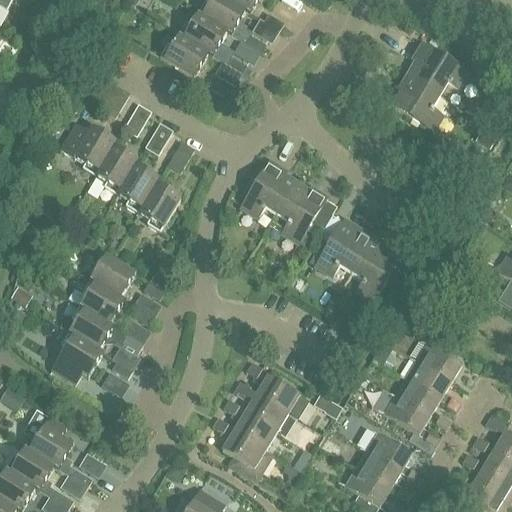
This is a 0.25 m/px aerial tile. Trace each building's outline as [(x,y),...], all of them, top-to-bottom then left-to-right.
[(0,0),(0,9),(7,13),(13,0),(0,0)] [(123,0),(123,1),(134,9),(139,0),(123,0)] [(247,16),(220,0),(213,0),(208,9),(205,7),(198,19),(228,38),(232,40),(261,58),(266,50),(251,41),(252,40),(244,35),(241,25),(247,16)] [(220,0),(247,16),(251,19),(261,0),(220,0)] [(279,35),(284,28),(268,18),(264,26),(279,35)] [(228,38),(198,19),(197,19),(190,30),(186,28),(179,41),(209,59),(242,79),(247,71),(232,62),(233,61),(224,55),(221,48),(228,38)] [(209,59),(179,41),(178,40),(171,52),(168,50),(161,62),(194,83),(209,59)] [(416,68),(408,81),(441,101),(449,88),(457,93),(467,78),(470,80),(470,79),(423,49),(413,66),(416,68)] [(441,101),(408,81),(400,95),(396,92),(387,108),(434,137),(435,135),(432,133),(441,119),(433,114),(441,101)] [(229,92),(213,82),(208,90),(224,100),(229,92)] [(129,98),(116,91),(102,114),(114,122),(129,98)] [(151,117),(139,110),(124,133),(136,140),(151,117)] [(95,180),(114,150),(116,146),(91,132),(88,136),(75,128),(59,153),(85,169),(83,173),(95,180)] [(158,160),(173,136),(160,129),(144,156),(156,163),(158,160)] [(195,155),(182,147),(168,171),(180,179),(195,155)] [(114,150),(95,180),(95,181),(107,189),(105,192),(117,199),(135,170),(138,165),(114,150)] [(276,220),(296,187),(284,179),(286,176),(269,165),(240,213),(240,214),(243,210),(259,220),(264,213),(276,220)] [(135,170),(117,199),(117,200),(129,207),(127,211),(139,218),(157,188),(159,185),(135,170)] [(308,194),(296,187),(276,220),(288,227),(283,235),(299,245),(297,248),(298,249),(300,245),(305,248),(318,229),(324,233),(337,211),(326,203),(327,201),(310,191),(308,194)] [(157,188),(139,218),(138,219),(151,226),(149,229),(161,237),(182,203),(157,188)] [(351,277),(371,245),(360,238),(361,235),(344,224),(317,269),(319,270),(321,266),(336,276),(339,270),(351,277)] [(371,245),(351,277),(363,284),(359,290),(375,300),(373,303),(375,304),(402,260),(384,249),(383,252),(371,245)] [(91,285),(120,302),(135,278),(102,258),(95,271),(98,273),(91,285)] [(511,261),(508,259),(497,276),(511,285),(511,261)] [(81,310),(80,311),(109,329),(124,305),(120,302),(91,285),(84,297),(87,299),(81,309),(81,310)] [(164,297),(155,291),(148,286),(143,294),(160,304),(164,297)] [(114,331),(109,329),(80,311),(75,321),(69,318),(61,330),(71,336),(70,338),(99,356),(105,345),(113,345),(121,349),(112,364),(116,366),(133,376),(140,362),(136,360),(143,350),(114,332),(114,331)] [(154,323),(134,311),(130,318),(149,330),(154,323)] [(103,358),(99,356),(70,338),(63,350),(66,352),(52,376),(75,390),(83,379),(88,382),(103,358)] [(417,366),(451,387),(462,369),(452,363),(457,354),(440,344),(435,352),(428,348),(417,366)] [(133,376),(116,366),(112,373),(128,383),(133,376)] [(417,366),(406,383),(440,404),(451,387),(417,366)] [(255,400),(287,419),(299,399),(260,375),(262,373),(251,367),(246,376),(263,386),(256,398),(255,400)] [(406,383),(395,401),(430,422),(440,404),(406,383)] [(255,400),(256,398),(249,394),(250,392),(240,385),(235,395),(238,397),(240,402),(250,408),(245,416),(244,418),(275,437),(287,419),(255,400)] [(430,422),(395,401),(385,419),(419,440),(430,422)] [(451,402),(446,410),(456,416),(461,408),(451,402)] [(244,418),(245,416),(238,412),(239,410),(229,404),(224,412),(241,423),(233,435),(233,436),(264,455),(275,437),(244,418)] [(341,412),(342,411),(330,404),(323,416),(336,423),(341,412)] [(55,471),(68,480),(87,492),(92,484),(69,470),(72,465),(66,462),(73,449),(61,441),(66,432),(36,414),(36,415),(23,436),(32,441),(25,452),(55,471)] [(440,419),(435,428),(445,434),(450,425),(440,419)] [(492,419),(486,429),(496,436),(498,432),(502,425),(493,419),(492,419)] [(233,436),(233,435),(227,430),(228,428),(218,422),(212,431),(230,441),(222,454),(253,473),(264,455),(233,436)] [(502,425),(498,432),(505,436),(511,440),(511,430),(504,426),(502,425)] [(511,440),(505,436),(494,454),(511,464),(511,440)] [(430,437),(425,445),(434,451),(440,443),(430,437)] [(377,438),(366,456),(400,477),(407,481),(412,474),(405,470),(412,459),(377,438)] [(484,456),(489,448),(478,441),(473,449),(484,456)] [(305,471),(313,458),(300,451),(292,464),(305,471)] [(55,471),(25,452),(24,452),(17,464),(13,462),(6,474),(35,492),(40,495),(49,500),(67,511),(69,511),(74,505),(50,491),(52,487),(47,484),(55,471)] [(511,464),(494,454),(484,471),(511,488),(511,464)] [(366,456),(356,473),(390,494),(397,499),(401,491),(394,487),(400,477),(366,456)] [(478,465),(467,459),(462,467),(473,473),(478,465)] [(293,490),(302,476),(287,467),(283,475),(286,477),(288,483),(286,486),(293,490)] [(511,488),(484,471),(473,489),(507,509),(511,500),(511,488)] [(356,473),(345,491),(359,499),(379,511),(388,511),(391,509),(384,505),(390,494),(356,473)] [(0,504),(12,511),(23,511),(35,492),(6,474),(5,474),(0,482),(0,504)] [(407,481),(406,483),(417,489),(422,480),(412,474),(407,481)] [(463,491),(468,483),(457,476),(452,485),(463,491)] [(473,489),(462,506),(471,511),(505,511),(507,509),(473,489)] [(397,499),(396,500),(406,506),(411,498),(401,491),(397,499)] [(223,511),(225,510),(199,494),(188,511),(223,511)] [(359,499),(353,507),(360,511),(378,511),(379,511),(359,499)]
